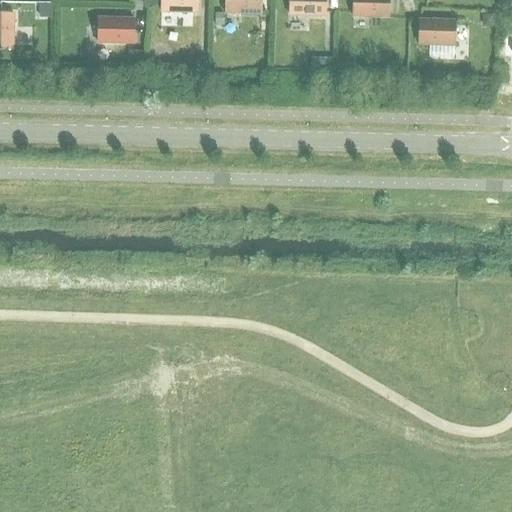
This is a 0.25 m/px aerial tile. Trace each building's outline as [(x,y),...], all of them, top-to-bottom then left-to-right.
[(161,0),(161,12),(196,13),(196,0),(161,0)] [(225,0),(225,14),(260,15),(260,0),(225,0)] [(289,0),(289,16),(324,17),(324,0),(289,0)] [(388,0),(352,0),(352,17),(388,18),(388,0)] [(50,6),(34,6),(34,19),(50,20),(50,6)] [(0,14),(0,49),(13,50),(13,14),(0,14)] [(222,14),(214,14),(214,27),(222,26),(222,14)] [(494,14),(483,15),(483,22),(487,25),(495,25),(494,14)] [(133,19),(98,18),(97,43),(133,44),(133,19)] [(419,20),(418,45),(453,46),(454,21),(419,20)] [(142,54),(127,54),(127,68),(141,68),(142,54)] [(198,56),(194,60),(194,65),(198,68),(201,68),(203,68),(206,65),(206,60),(203,56),(198,56)] [(309,58),(309,69),(309,70),(332,71),(332,69),(332,59),(309,58)]
